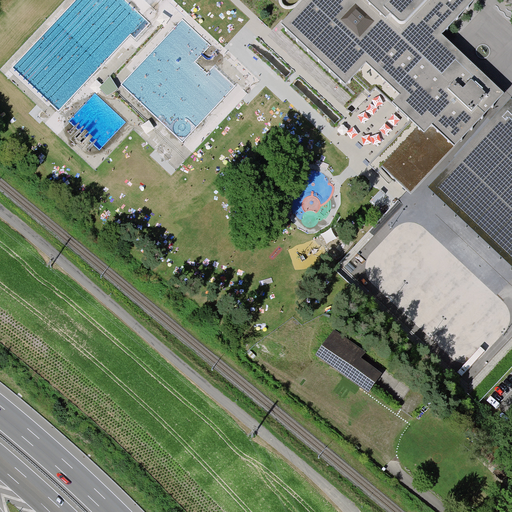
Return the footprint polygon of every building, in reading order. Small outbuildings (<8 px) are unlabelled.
[(305,0),(278,29),(342,90),(362,69),(396,101),(387,110),(404,126),(365,167),(374,175),(382,167),(410,193),(483,116),(461,96),(463,93),(464,90),(464,88),(463,86),(461,85),(459,85),(457,85),(455,86),(453,88),(421,57),(475,0),(305,0)] [(511,116),(505,110),(492,124),(511,142),(511,116)] [(495,287),(481,292),(494,327),(508,322),(495,287)] [(369,353),(335,329),(316,356),(370,395),(386,374),(365,358),(369,353)] [(511,463),(487,442),(476,455),(511,485),(511,463)]
